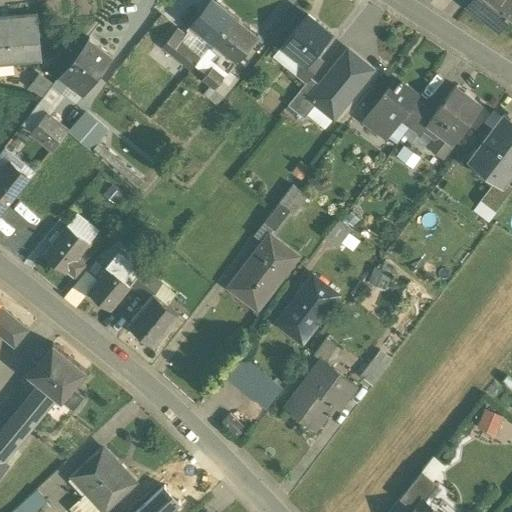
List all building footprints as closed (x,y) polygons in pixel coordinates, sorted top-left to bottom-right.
[(233,16),(213,0),(210,0),(191,24),(191,25),(187,30),(188,31),(196,37),(200,32),(212,42),(233,16)] [(511,0),(470,0),(467,5),(498,29),(511,11),(511,0)] [(37,16),(9,18),(9,22),(0,23),(0,64),(42,61),(37,16)] [(257,36),(233,16),(212,42),(236,62),(257,36)] [(331,36),(306,17),(282,47),(305,66),(306,67),(313,58),(331,36)] [(185,35),(177,29),(162,47),(175,58),(185,46),(191,39),(185,35)] [(200,32),(196,37),(188,31),(185,35),(191,39),(185,46),(200,58),(208,47),(212,42),(200,32)] [(88,38),(61,73),(72,81),(85,91),(112,56),(88,38)] [(236,62),(212,42),(208,47),(218,56),(214,62),(227,73),(228,71),(236,62)] [(185,46),(175,58),(190,70),(194,64),(200,58),(185,46)] [(200,58),(194,64),(207,74),(212,68),(223,78),(227,73),(214,62),(218,56),(208,47),(200,58)] [(320,86),(309,100),(316,105),(333,119),(372,71),(348,52),(320,86)] [(306,67),(305,66),(296,77),(305,85),(310,78),(322,64),(313,58),(306,67)] [(223,78),(212,68),(207,74),(202,80),(211,87),(214,90),(223,78)] [(223,78),(214,90),(211,87),(204,96),(216,106),(238,79),(228,71),(223,78)] [(61,73),(36,106),(46,114),(72,81),(61,73)] [(305,85),(288,106),(304,120),(316,105),(309,100),(320,86),(310,78),(305,85)] [(398,82),(395,86),(391,84),(363,122),(386,139),(399,121),(413,102),(417,96),(398,82)] [(433,116),(427,124),(428,125),(440,134),(453,144),(481,107),(454,87),(433,116)] [(413,102),(399,121),(409,128),(423,109),(413,102)] [(36,106),(22,126),(31,133),(46,114),(36,106)] [(423,109),(409,128),(419,136),(428,125),(427,124),(433,116),(423,109)] [(69,132),(46,114),(31,133),(53,150),(69,132)] [(90,152),(106,134),(85,114),(69,132),(90,152)] [(511,123),(502,117),(469,161),(496,181),(502,186),(504,183),(511,171),(511,123)] [(453,144),(440,134),(429,148),(442,158),(453,144)] [(0,215),(27,181),(7,165),(0,174),(0,215)] [(496,181),(480,203),(494,214),(511,190),(511,189),(504,183),(502,186),(496,181)] [(293,186),(264,223),(274,231),(289,213),(292,216),(307,197),(293,186)] [(339,220),(324,239),(337,248),(352,230),(339,220)] [(76,234),(67,227),(43,256),(65,274),(79,257),(89,245),(85,241),(76,234)] [(88,237),(80,230),(76,234),(85,241),(88,237)] [(268,234),(227,288),(245,302),(256,288),(267,297),(298,257),(268,234)] [(79,257),(65,274),(73,280),(86,264),(79,257)] [(129,284),(108,267),(88,292),(110,310),(130,285),(129,284)] [(152,276),(142,268),(129,284),(130,285),(139,292),(152,276)] [(152,276),(139,292),(148,300),(153,293),(154,294),(162,284),(152,276)] [(312,276),(282,316),(309,336),(339,296),(312,276)] [(154,294),(153,293),(148,300),(127,324),(153,346),(178,315),(154,294)] [(29,330),(0,307),(0,337),(14,348),(29,330)] [(28,376),(39,385),(54,397),(60,402),(85,371),(53,345),(28,376)] [(379,350),(360,376),(373,386),(392,360),(379,350)] [(282,391),(240,358),(227,375),(269,408),(282,391)] [(356,388),(320,362),(285,409),(303,422),(307,417),(320,427),(334,407),(339,411),(356,388)] [(33,423),(54,397),(39,385),(18,411),(33,423)] [(72,388),(60,402),(73,412),(84,398),(72,388)] [(500,437),(508,417),(489,409),(481,429),(500,437)] [(18,411),(0,434),(0,461),(2,463),(14,448),(33,423),(18,411)] [(14,448),(2,463),(7,467),(9,469),(21,454),(14,448)] [(103,449),(72,477),(87,493),(104,511),(135,482),(103,449)] [(422,471),(399,499),(414,511),(424,501),(425,502),(439,486),(422,471)] [(170,511),(180,503),(165,487),(138,511),(170,511)] [(37,490),(12,511),(36,511),(48,502),(37,490)] [(87,493),(69,509),(72,511),(102,511),(104,511),(87,493)] [(180,503),(170,511),(189,511),(200,502),(191,493),(180,503)] [(436,511),(425,502),(424,501),(414,511),(436,511)]
